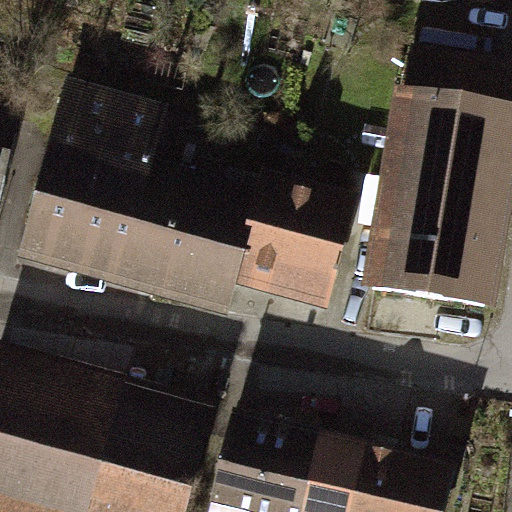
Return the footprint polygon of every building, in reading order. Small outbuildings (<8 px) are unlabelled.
[(511,226),(511,60),(407,45),(370,298),(499,316),(511,226)] [(173,108),(72,79),(21,261),(130,293),(158,170),(165,138),(173,108)] [(158,170),(130,293),(237,323),(243,296),(264,198),(158,170)] [(264,198),(243,296),(334,324),(362,204),(268,179),(264,198)] [(97,511),(135,378),(4,343),(0,360),(0,511),(97,511)] [(195,511),(223,404),(135,378),(97,511),(195,511)] [(365,511),(381,445),(235,411),(205,511),(365,511)] [(453,511),(465,467),(381,445),(365,511),(453,511)]
